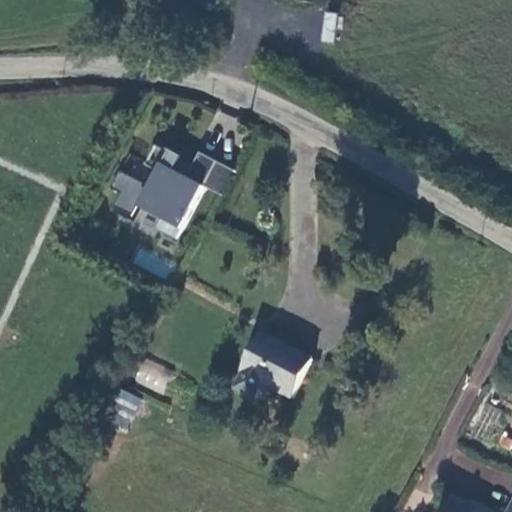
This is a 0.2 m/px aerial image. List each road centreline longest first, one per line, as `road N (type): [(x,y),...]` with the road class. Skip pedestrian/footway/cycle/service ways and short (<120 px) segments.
road 1 (unclassified): [(511,235),(215,81),(143,67),(0,67)]
road 2 (unknown): [(447,445),(511,326)]
